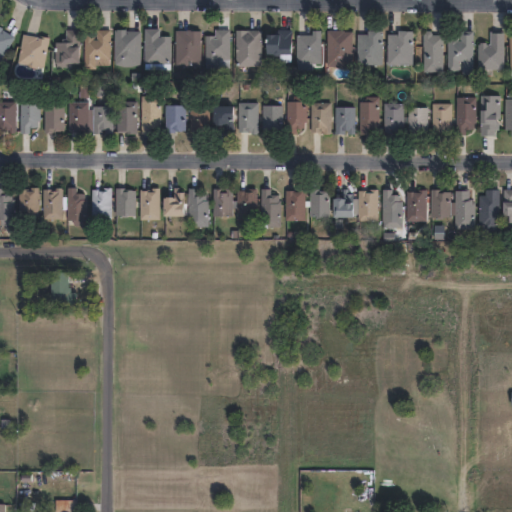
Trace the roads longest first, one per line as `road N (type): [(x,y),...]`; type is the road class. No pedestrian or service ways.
road 1 (residential): [(0,159),(511,163)]
road 2 (residential): [(35,0),(113,10),(511,7)]
road 3 (residential): [(108,254),(110,511)]
